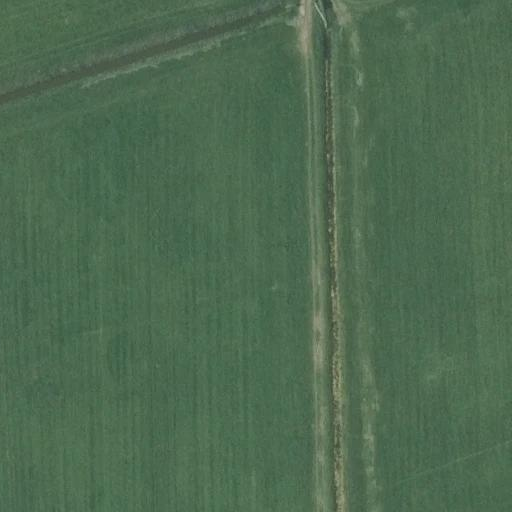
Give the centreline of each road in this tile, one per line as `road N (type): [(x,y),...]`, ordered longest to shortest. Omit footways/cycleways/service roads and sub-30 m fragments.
road 1 (track): [(376,511),(345,14),(335,0)]
road 2 (track): [(302,0),(316,511)]
